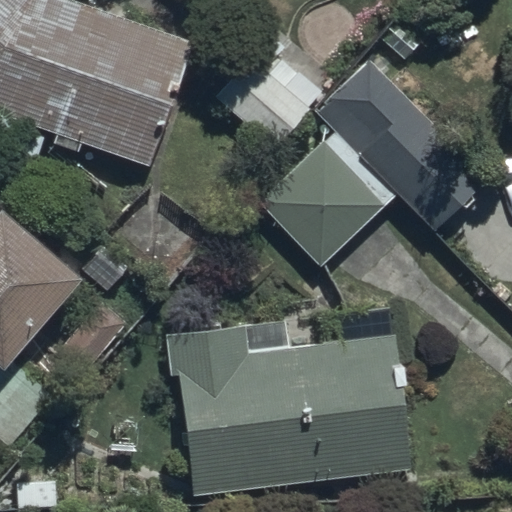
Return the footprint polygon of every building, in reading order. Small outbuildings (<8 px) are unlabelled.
[(0,0),(0,112),(25,121),(13,152),(35,160),(45,131),(152,169),(198,40),(84,0),(0,0)] [(250,53),(215,92),(274,146),(323,93),(281,55),(268,69),(250,53)] [(336,127),(263,199),(322,259),(395,188),(435,228),(487,176),(367,54),(314,106),(336,127)] [(0,435),(10,444),(52,391),(27,371),(21,377),(7,366),(83,273),(0,204),(0,435)] [(127,321),(100,297),(53,349),(80,373),(127,321)] [(179,369),(193,493),(412,467),(392,306),(333,313),(336,339),(289,345),(286,320),(167,334),(172,370),(179,369)]
